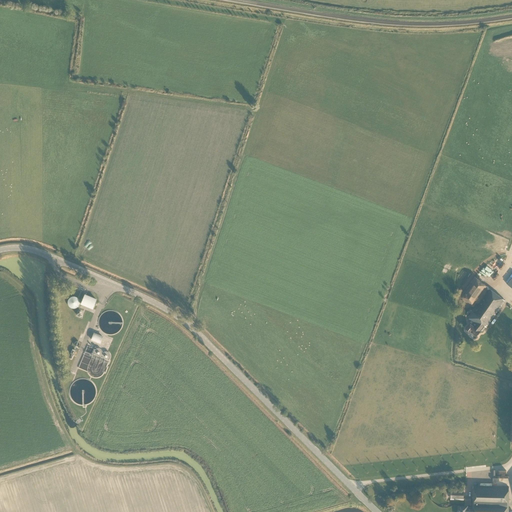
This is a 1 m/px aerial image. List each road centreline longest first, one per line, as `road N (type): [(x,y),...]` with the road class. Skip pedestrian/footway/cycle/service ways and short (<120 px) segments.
road 1 (tertiary): [(377,511),(170,312),(54,257),(0,249)]
road 2 (track): [(190,326),(284,23)]
